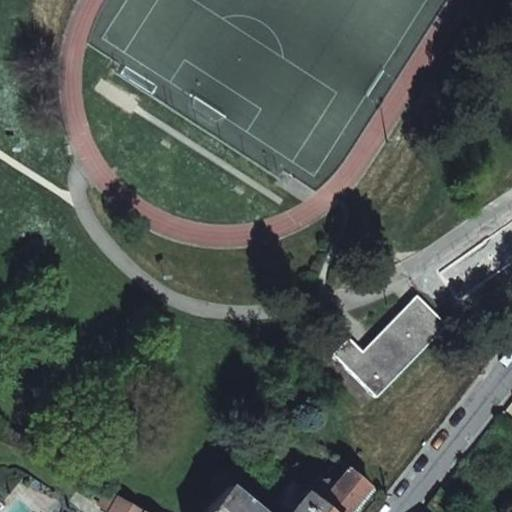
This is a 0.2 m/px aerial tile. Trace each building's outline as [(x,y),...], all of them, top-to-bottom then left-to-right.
[(414,296),(360,352),(346,339),(330,355),(374,397),(444,325),(414,296)] [(346,511),(367,486),(346,469),(329,489),(317,503),(327,511),(346,511)] [(319,480),(307,494),(317,503),(329,489),(319,480)] [(264,511),(254,511),(224,487),(203,511),(327,511),(317,503),(307,494),(304,492),(303,493),(288,482),(264,511)] [(367,486),(346,511),(355,511),(373,491),(367,486)] [(104,490),(95,505),(108,511),(115,497),(104,490)] [(115,497),(108,511),(107,511),(142,511),(143,511),(115,497)]
